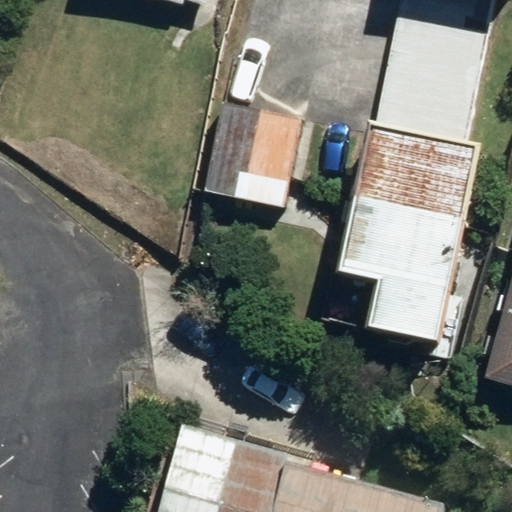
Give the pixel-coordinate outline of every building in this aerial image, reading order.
[(422,0),(412,51),(482,64),(494,0),(422,0)] [(468,141),(482,64),(412,51),(367,279),(397,285),(388,334),(460,347),(498,148),(468,141)] [(216,200),(294,212),(309,121),(229,107),(216,200)] [(511,336),(499,384),(511,387),(511,336)] [(455,511),(456,509),(370,485),(322,471),(302,465),(303,461),(196,429),(172,511),(455,511)]
